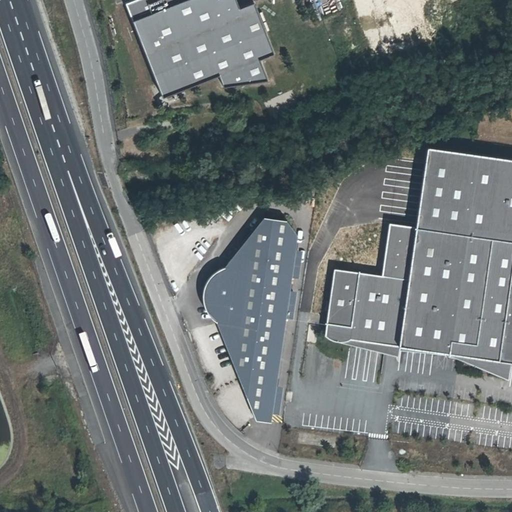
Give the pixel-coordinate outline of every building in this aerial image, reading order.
[(129,0),(124,2),(161,94),(216,75),(219,86),(263,79),(256,59),(272,54),(252,4),(236,10),(232,0),(129,0)] [(511,158),(426,146),(415,226),(414,226),(388,223),(381,275),(333,268),(324,335),(330,339),(334,341),(337,341),(338,341),(340,341),(344,341),(348,339),(349,339),(399,346),(446,352),(510,361),(511,361),(511,158)] [(270,422),(296,235),(285,220),(263,217),(224,267),(214,279),(210,307),(216,322),(255,420),(270,422)] [(210,307),(214,279),(224,267),(222,267),(218,268),(215,270),(213,272),(209,276),(206,281),(204,284),(203,288),(202,292),(202,296),(202,301),(204,307),(207,313),(211,318),(216,322),(210,307)] [(397,356),(399,346),(349,339),(348,339),(344,341),(340,341),(338,341),(397,356)] [(508,379),(510,361),(446,352),(508,379)]
